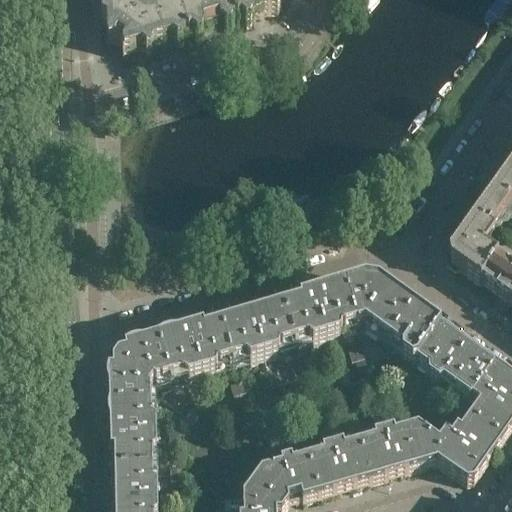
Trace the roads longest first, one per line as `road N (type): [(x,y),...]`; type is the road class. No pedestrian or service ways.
road 1 (residential): [(66,340),(93,339),(389,253)]
road 2 (residential): [(56,122),(87,105),(269,53),(323,0)]
road 3 (secondary): [(66,340),(56,122)]
road 4 (residential): [(389,253),(417,234),(511,100)]
road 5 (secondary): [(69,511),(66,340)]
road 6 (residential): [(511,352),(403,276),(389,253)]
road 7 (secondary): [(56,122),(53,0)]
